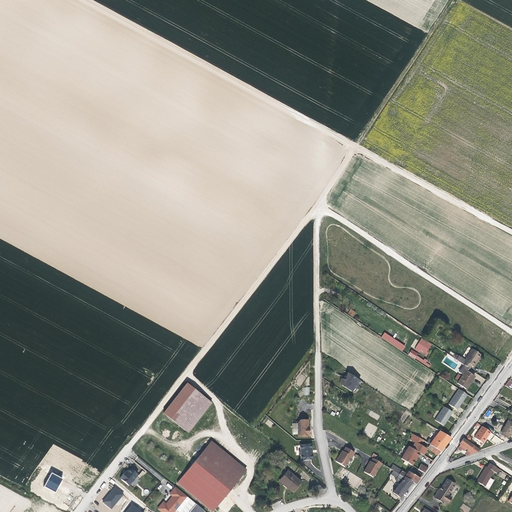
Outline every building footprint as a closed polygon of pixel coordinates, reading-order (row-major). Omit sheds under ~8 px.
[(385,332),(381,337),(402,351),(406,346),(385,332)] [(425,344),(418,354),(422,357),(429,347),(425,344)] [(463,364),(468,367),(471,365),(473,366),(475,364),(481,355),(473,349),(463,364)] [(408,355),(416,358),(418,352),(410,350),(408,355)] [(430,364),(418,355),(416,358),(428,367),(430,364)] [(468,367),(463,364),(459,371),(463,374),(457,382),(466,389),(469,384),(474,377),(466,370),(468,367)] [(347,373),(345,377),(346,378),(345,380),(342,379),(341,386),(351,392),(353,388),(356,389),(356,385),(359,381),(347,373)] [(187,383),(163,412),(187,431),(210,402),(187,383)] [(466,397),(457,391),(448,404),(457,410),(463,402),(466,397)] [(447,419),(452,412),(443,406),(435,419),(444,425),(447,419)] [(311,436),(311,429),(310,429),(309,426),(309,420),(301,420),(299,424),(300,437),(311,436)] [(508,437),(511,429),(511,422),(508,420),(504,427),(501,432),(508,437)] [(488,431),(480,426),(476,432),(473,437),(481,443),(488,431)] [(429,444),(440,451),(444,445),(450,438),(435,428),(432,432),(437,434),(432,441),(428,439),(426,442),(429,444)] [(491,441),(498,445),(501,439),(494,435),(491,441)] [(414,443),(411,448),(420,453),(422,454),(425,451),(427,448),(418,443),(419,441),(422,443),(423,441),(415,436),(412,442),(414,443)] [(478,450),(463,438),(459,443),(460,444),(457,448),(460,450),(462,448),(463,449),(465,448),(467,449),(464,453),(466,455),(478,450)] [(211,440),(176,482),(211,511),(247,469),(211,440)] [(314,458),(313,452),(312,452),(312,448),(313,448),(313,442),(301,443),(301,449),(300,449),(300,453),(302,453),(302,459),(314,458)] [(434,453),(437,455),(440,451),(429,444),(427,447),(429,449),(435,453),(434,453)] [(417,459),(420,453),(411,448),(408,445),(401,457),(413,465),(417,459)] [(347,458),(342,466),(351,471),(358,461),(361,457),(353,452),(350,456),(349,455),(347,458)] [(389,468),(380,462),(378,466),(377,465),(371,476),(380,481),(386,471),(389,468)] [(420,464),(417,469),(423,473),(427,468),(420,464)] [(391,465),(390,468),(399,474),(401,471),(391,465)] [(500,471),(490,465),(487,470),(486,469),(484,471),(477,484),(489,491),(494,483),(490,480),(494,474),(497,476),(500,471)] [(130,468),(127,472),(125,475),(124,473),(120,478),(129,485),(138,474),(130,468)] [(288,469),(282,478),(291,485),(289,486),(295,491),(302,481),(288,469)] [(405,489),(411,482),(405,477),(403,478),(398,474),(393,471),(390,474),(396,478),(395,480),(399,483),(392,492),(399,498),(405,489)] [(411,482),(415,484),(421,476),(414,471),(412,474),(408,472),(406,474),(401,471),(399,474),(398,474),(403,478),(405,477),(411,482)] [(44,487),(56,492),(63,478),(51,472),(44,487)] [(291,485),(282,478),(280,481),(289,488),(294,492),(295,491),(289,486),(291,485)] [(444,501),(446,503),(450,496),(449,495),(455,485),(448,480),(442,489),(441,488),(439,491),(434,498),(443,503),(444,501)] [(115,486),(102,502),(111,509),(124,494),(115,486)] [(170,494),(172,496),(170,499),(166,504),(163,501),(157,509),(160,511),(173,511),(176,510),(187,496),(175,486),(170,494)] [(187,496),(176,510),(178,511),(189,511),(196,504),(187,496)] [(218,506),(225,511),(226,511),(234,504),(227,497),(218,506)]
